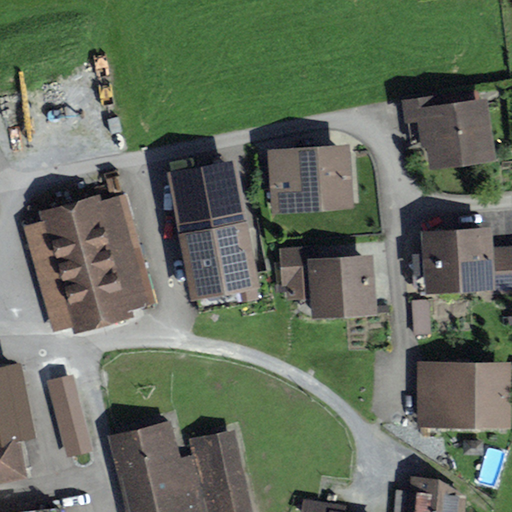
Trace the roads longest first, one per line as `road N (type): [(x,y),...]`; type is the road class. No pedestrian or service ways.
road 1 (residential): [(400,210),(384,138),(355,119),(13,187)]
road 2 (residential): [(392,378),(400,210)]
